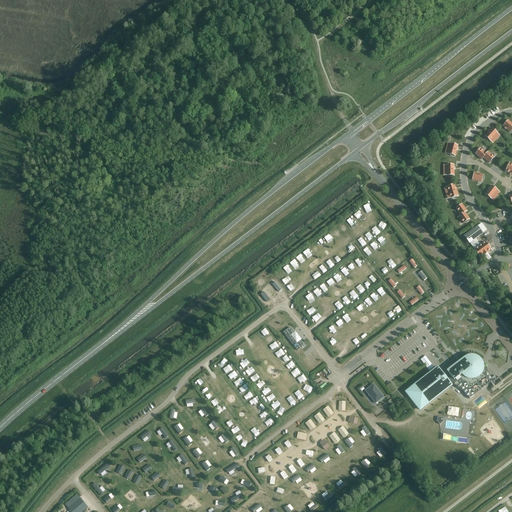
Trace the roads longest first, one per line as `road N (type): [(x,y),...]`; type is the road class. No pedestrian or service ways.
road 1 (primary): [(347,135),(225,230),(110,337)]
road 2 (primary): [(110,337),(354,151)]
road 3 (primary): [(511,8),(347,135)]
road 4 (unknown): [(237,511),(260,490),(245,465),(249,455),(347,384)]
road 5 (primary): [(362,145),(511,31)]
road 6 (primary): [(0,426),(110,337)]
road 7 (unclassified): [(457,277),(372,167)]
